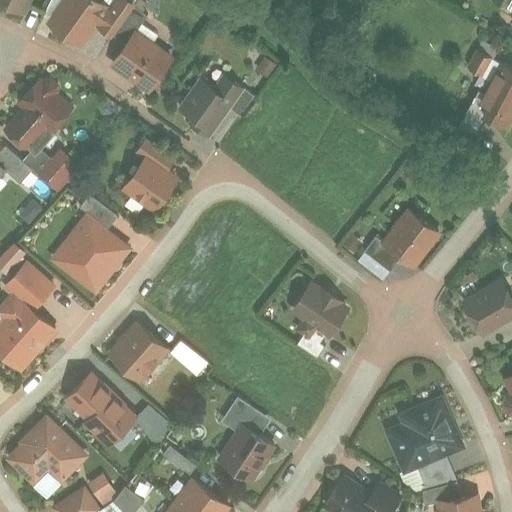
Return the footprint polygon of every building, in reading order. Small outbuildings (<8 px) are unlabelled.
[(0,0),(28,12),(32,0),(0,0)] [(62,0),(46,22),(81,48),(101,20),(104,22),(99,28),(112,37),(137,2),(134,0),(119,0),(112,10),(110,8),(111,6),(102,0),(62,0)] [(139,25),(110,63),(150,93),(178,55),(139,25)] [(468,63),(484,72),(493,55),(477,46),(468,63)] [(482,75),(491,79),(502,60),(493,55),(484,72),(482,75)] [(511,116),(511,61),(503,57),(502,60),(491,79),(481,98),(488,103),(484,111),(508,124),(511,116)] [(271,74),(279,63),(271,58),(263,69),(271,74)] [(235,80),(224,73),(217,83),(228,90),(235,80)] [(201,76),(179,107),(193,117),(188,123),(200,131),(204,125),(210,129),(233,98),(201,76)] [(75,110),(36,79),(17,102),(23,106),(3,131),(27,150),(46,125),(56,133),(75,110)] [(147,154),(169,170),(176,161),(146,138),(135,152),(144,159),(147,154)] [(0,160),(10,150),(0,140),(0,160)] [(52,158),(39,174),(57,190),(81,163),(63,147),(52,158)] [(32,168),(39,174),(52,158),(44,151),(41,155),(42,157),(32,168)] [(144,159),(122,188),(132,195),(145,205),(155,212),(181,178),(169,170),(147,154),(144,159)] [(411,162),(402,173),(413,182),(422,171),(411,162)] [(87,211),(109,228),(119,215),(90,192),(79,207),(86,212),(87,211)] [(390,227),(410,202),(399,193),(379,218),(390,227)] [(145,205),(132,195),(125,205),(138,215),(145,205)] [(34,198),(19,213),(28,223),(44,208),(34,198)] [(444,230),(409,205),(384,239),(382,242),(401,256),(417,267),(444,230)] [(97,295),(134,248),(109,228),(87,211),(86,212),(50,258),(97,295)] [(356,253),(366,240),(355,232),(345,244),(356,253)] [(391,269),(401,256),(382,242),(384,239),(377,234),(365,251),(391,269)] [(19,237),(0,254),(0,265),(8,274),(32,252),(19,237)] [(23,298),(25,296),(37,308),(58,286),(28,258),(2,285),(11,293),(14,290),(23,298)] [(511,290),(504,275),(462,298),(482,335),(511,318),(511,290)] [(310,282),(291,309),(304,317),(295,329),(305,336),(310,339),(318,328),(327,334),(331,337),(350,310),(338,302),(342,297),(324,284),(320,289),(310,282)] [(0,351),(22,372),(61,330),(37,308),(25,296),(23,298),(14,290),(0,304),(0,313),(4,317),(0,320),(0,351)] [(137,320),(108,352),(141,382),(170,349),(137,320)] [(327,334),(318,328),(310,339),(305,336),(300,343),(319,357),(327,345),(322,342),(327,334)] [(182,340),(171,353),(183,363),(194,351),(182,340)] [(194,351),(183,363),(198,376),(210,362),(195,350),(194,351)] [(505,395),(503,404),(509,413),(511,414),(511,371),(503,377),(511,391),(505,395)] [(113,395),(91,373),(67,396),(90,418),(113,395)] [(384,428),(403,473),(417,467),(447,454),(466,446),(443,391),(396,411),(400,421),(384,428)] [(242,420),(261,433),(272,417),(238,394),(222,418),(237,429),(242,420)] [(136,417),(113,395),(90,418),(88,421),(110,443),(136,417)] [(90,454),(47,412),(20,440),(21,441),(5,457),(33,485),(49,468),(63,482),(90,454)] [(252,481),(277,444),(261,433),(242,420),(237,429),(217,457),(252,481)] [(163,453),(190,473),(197,464),(170,443),(163,453)] [(447,454),(417,467),(426,486),(457,478),(447,454)] [(49,468),(33,485),(47,498),(63,482),(49,468)] [(104,472),(88,483),(104,505),(120,494),(104,472)] [(346,474),(325,506),(332,511),(369,511),(378,499),(380,496),(346,474)] [(194,475),(165,511),(228,511),(233,505),(194,475)] [(436,497),(460,493),(457,478),(426,486),(428,503),(437,502),(436,497)] [(85,483),(51,507),(54,511),(95,511),(102,507),(85,483)] [(128,487),(116,501),(128,511),(131,511),(142,499),(128,487)] [(460,493),(436,497),(437,502),(438,508),(436,508),(436,511),(484,511),(481,490),(460,493)] [(392,511),(394,509),(378,499),(369,511),(392,511)]
